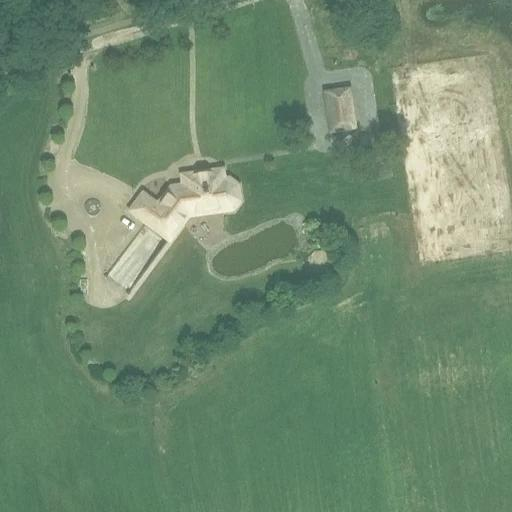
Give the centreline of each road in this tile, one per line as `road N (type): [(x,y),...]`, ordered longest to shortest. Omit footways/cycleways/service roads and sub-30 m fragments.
road 1 (track): [(84,51),(59,185),(82,199)]
road 2 (track): [(149,31),(0,76)]
